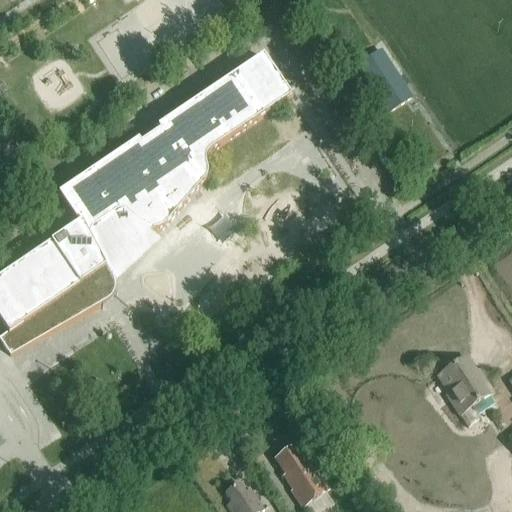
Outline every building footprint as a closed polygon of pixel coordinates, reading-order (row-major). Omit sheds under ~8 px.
[(388,116),(412,101),(381,54),(358,69),(388,116)] [(211,154),(255,124),(292,100),(264,59),(68,191),(57,199),(75,228),(56,240),(57,242),(0,281),(0,326),(6,336),(0,340),(0,344),(9,358),(108,305),(112,300),(114,292),(112,285),(113,283),(150,235),(156,235),(160,234),(164,230),(172,222),(195,196),(200,189),(205,179),(204,166),(206,160),(211,154)] [(460,418),(493,397),(483,382),(481,384),(476,376),(475,376),(466,362),(438,380),(452,402),(451,403),(460,418)] [(304,511),(329,494),(314,472),(313,474),(306,464),(304,465),(294,450),(275,463),(284,477),(282,479),(304,511)] [(265,511),(251,492),(245,496),(240,488),(225,496),(232,506),(227,509),(228,511),(265,511)]
